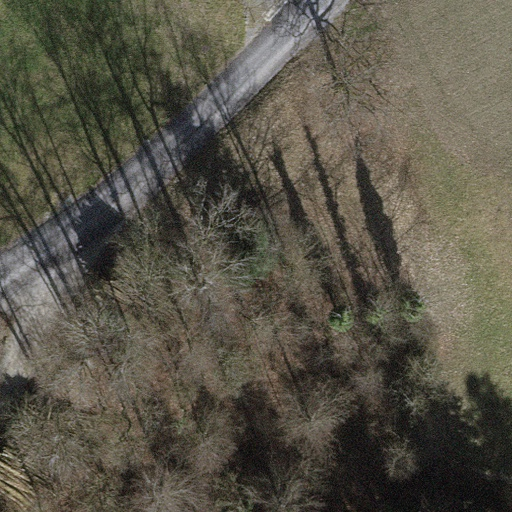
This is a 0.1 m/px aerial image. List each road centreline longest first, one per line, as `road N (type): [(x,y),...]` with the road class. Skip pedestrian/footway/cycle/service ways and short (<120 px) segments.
road 1 (track): [(322,0),(144,171),(0,274)]
road 2 (track): [(60,236),(0,365)]
